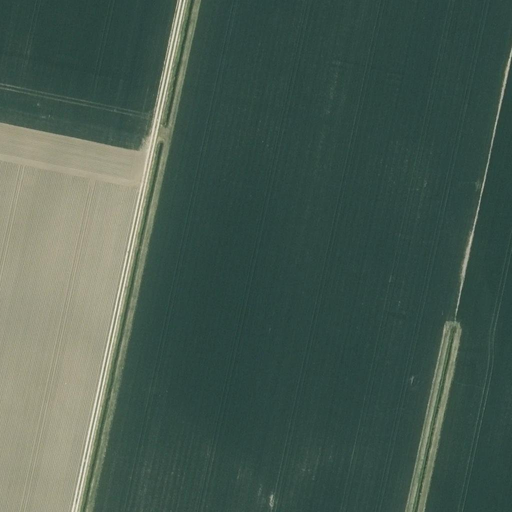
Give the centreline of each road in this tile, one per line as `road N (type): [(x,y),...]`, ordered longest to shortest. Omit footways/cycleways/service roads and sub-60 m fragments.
road 1 (track): [(182,0),(74,511)]
road 2 (track): [(410,511),(511,39)]
road 3 (track): [(421,511),(459,334)]
